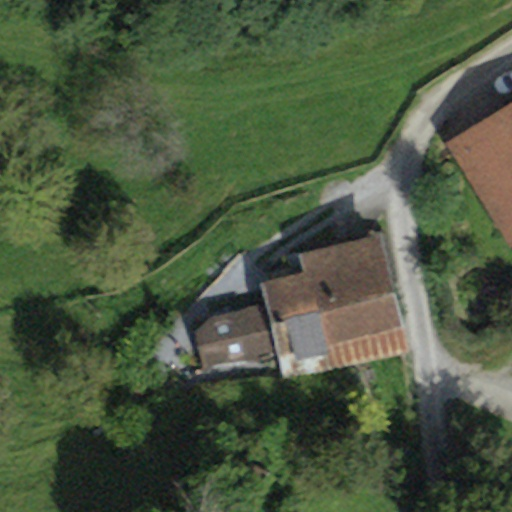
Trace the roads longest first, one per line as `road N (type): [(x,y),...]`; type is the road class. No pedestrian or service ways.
road 1 (track): [(439,511),(432,381),(396,174)]
road 2 (residential): [(511,50),(424,122),(396,174)]
